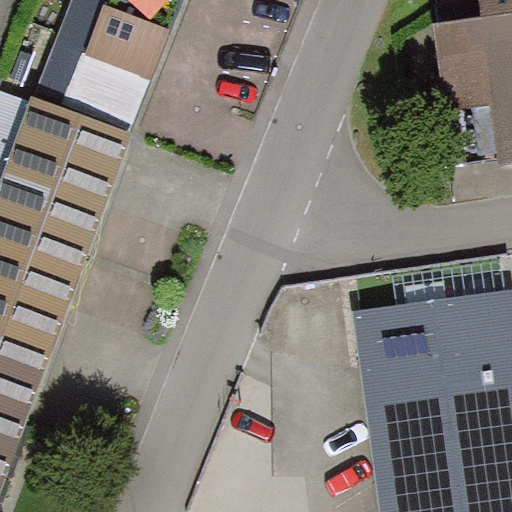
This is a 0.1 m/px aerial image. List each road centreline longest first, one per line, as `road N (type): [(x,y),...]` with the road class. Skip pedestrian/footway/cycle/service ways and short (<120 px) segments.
road 1 (residential): [(150,511),(251,244)]
road 2 (residential): [(251,244),(357,0)]
road 3 (residential): [(251,244),(511,209)]
